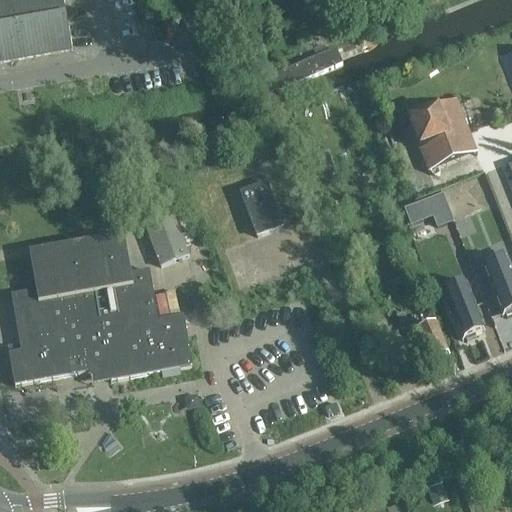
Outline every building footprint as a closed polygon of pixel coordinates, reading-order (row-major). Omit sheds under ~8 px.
[(18,0),(0,3),(0,64),(72,52),(63,0),(18,0)] [(87,0),(94,32),(141,23),(136,0),(87,0)] [(394,0),(358,0),(363,12),(394,0)] [(340,53),(270,82),(277,100),(348,70),(340,53)] [(243,76),(249,91),(260,86),(255,72),(243,76)] [(494,200),(490,189),(457,104),(407,124),(445,219),(494,200)] [(270,198),(271,198),(266,186),(239,196),(244,208),(245,208),(257,240),(282,231),(270,198)] [(147,232),(161,270),(189,259),(175,221),(147,232)] [(9,357),(14,389),(90,375),(89,369),(107,366),(110,385),(192,370),(183,319),(158,324),(149,274),(130,277),(124,239),(29,257),(36,294),(11,298),(21,355),(9,357)] [(503,255),(480,264),(488,284),(502,319),(505,318),(507,321),(511,318),(511,278),(511,275),(503,255)] [(466,286),(443,295),(462,343),(466,342),(467,345),(476,341),(475,338),(485,334),(473,306),(466,286)] [(448,359),(434,330),(417,338),(430,367),(448,359)]
